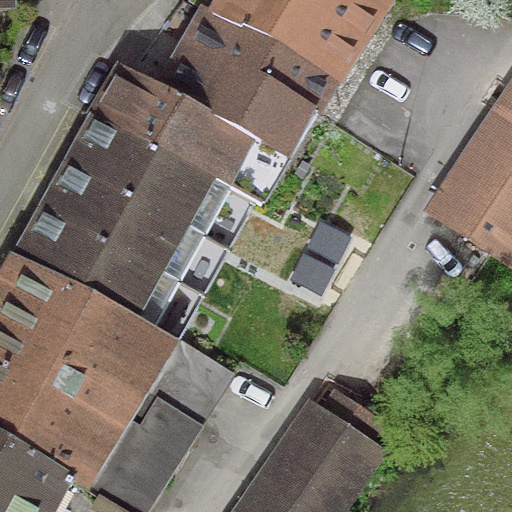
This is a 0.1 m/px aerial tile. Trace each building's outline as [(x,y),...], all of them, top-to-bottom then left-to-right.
[(27,0),(0,0),(0,20),(28,20),(27,0)] [(384,13),(361,0),(212,0),(208,8),(340,82),(344,84),(384,13)] [(393,0),(361,0),(384,13),(392,2),(393,0)] [(340,82),(208,8),(200,3),(156,82),(290,155),(315,111),(321,114),(340,82)] [(116,60),(13,249),(177,339),(253,200),(263,205),(290,155),(156,82),(116,60)] [(511,113),(437,224),(498,265),(511,274),(511,113)] [(177,339),(13,249),(0,272),(0,439),(93,491),(148,391),(177,339)] [(235,372),(177,339),(148,391),(203,422),(235,372)] [(148,391),(93,491),(129,511),(151,511),(203,422),(148,391)] [(308,407),(237,511),(356,511),(393,458),(382,450),(395,432),(334,391),(318,415),(308,407)] [(80,511),(93,491),(0,439),(0,511),(80,511)] [(80,511),(129,511),(93,491),(80,511)]
